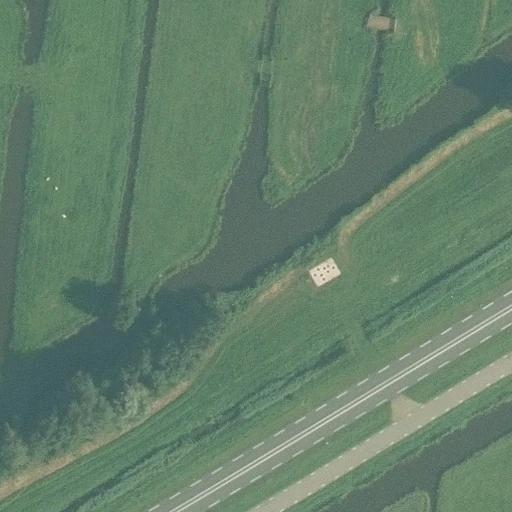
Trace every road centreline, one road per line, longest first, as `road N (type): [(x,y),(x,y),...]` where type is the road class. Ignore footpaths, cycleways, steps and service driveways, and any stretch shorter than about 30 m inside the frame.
road 1 (primary): [(174,511),(511,306)]
road 2 (unclassified): [(258,511),(511,359)]
road 3 (track): [(409,421),(339,305)]
